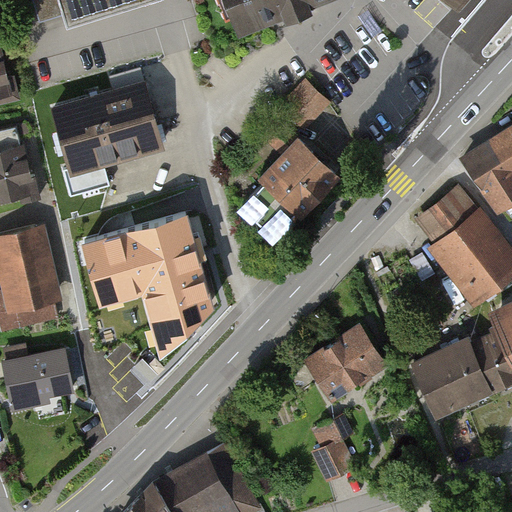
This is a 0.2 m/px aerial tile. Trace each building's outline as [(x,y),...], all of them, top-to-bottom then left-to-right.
[(35,0),(42,20),(67,12),(71,25),(151,0),(35,0)] [(228,0),(241,31),(321,0),(228,0)] [(15,44),(0,48),(0,106),(29,99),(15,44)] [(309,78),(283,103),(307,128),(333,103),(309,78)] [(145,83),(56,108),(72,166),(64,168),(72,194),(111,183),(104,160),(162,144),(145,83)] [(511,136),(506,126),(465,150),(500,209),(511,202),(511,136)] [(304,132),(263,175),(305,216),(346,172),(304,132)] [(30,148),(0,156),(0,206),(43,194),(30,148)] [(511,278),(511,242),(462,183),(418,219),(437,242),(430,248),(479,306),(511,278)] [(186,212),(87,240),(103,296),(146,283),(164,347),(212,303),(186,212)] [(21,306),(5,309),(11,332),(63,319),(41,229),(4,238),(21,306)] [(493,322),(415,357),(441,413),(511,381),(511,299),(488,310),(493,322)] [(366,319),(307,354),(333,397),(392,362),(366,319)] [(69,344),(18,357),(30,406),(81,393),(69,344)] [(347,411),(311,428),(320,447),(315,450),(330,481),(360,467),(345,437),(357,432),(347,411)] [(159,475),(119,511),(250,511),(264,505),(230,445),(214,451),(159,475)]
